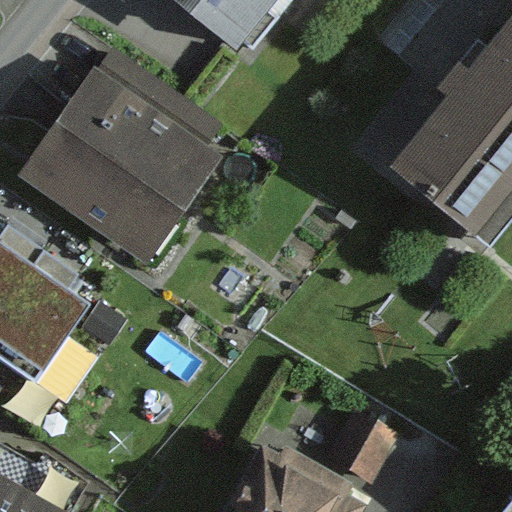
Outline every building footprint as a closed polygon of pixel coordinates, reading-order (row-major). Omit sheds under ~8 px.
[(289,0),(168,0),(239,59),(289,0)] [(511,239),(511,38),(469,91),(459,83),(437,109),(448,118),(391,188),(489,267),(511,239)] [(225,161),(97,72),(18,185),(146,275),(225,161)] [(98,306),(0,243),(0,374),(38,399),(98,306)] [(398,452),(363,432),(344,465),(379,485),(398,452)] [(362,511),(276,462),(246,511),(362,511)] [(75,511),(76,511),(0,470),(0,511),(75,511)]
